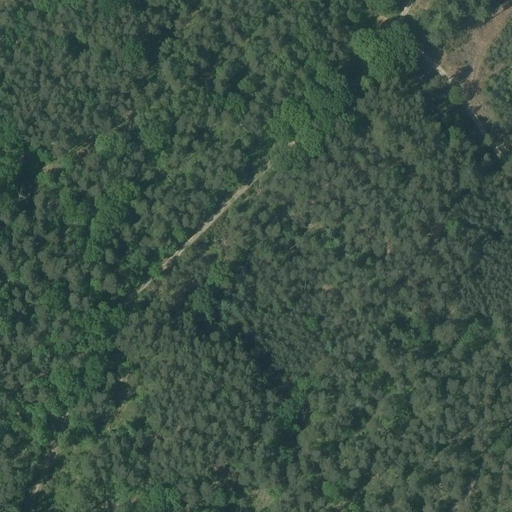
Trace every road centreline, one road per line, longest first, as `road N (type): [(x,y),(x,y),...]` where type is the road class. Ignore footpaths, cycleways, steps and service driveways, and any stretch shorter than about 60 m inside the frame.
road 1 (track): [(389,28),(364,68),(157,278),(105,344),(25,511)]
road 2 (track): [(511,173),(432,67),(389,28)]
